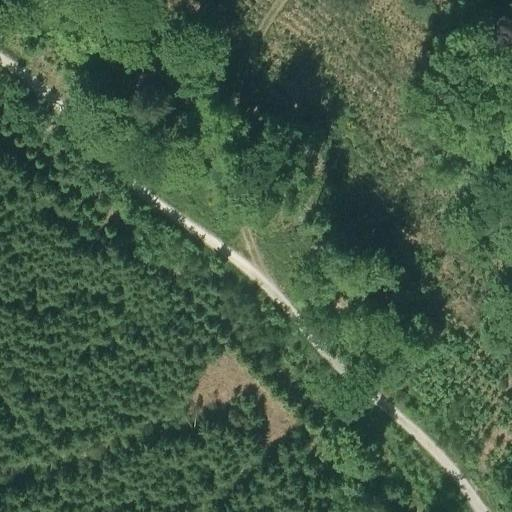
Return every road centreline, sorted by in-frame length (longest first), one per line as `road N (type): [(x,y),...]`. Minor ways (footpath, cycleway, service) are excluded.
road 1 (track): [(0,75),(114,183),(259,296),(442,472),(473,511)]
road 2 (track): [(259,296),(219,180),(220,161),(253,46),(288,0)]
